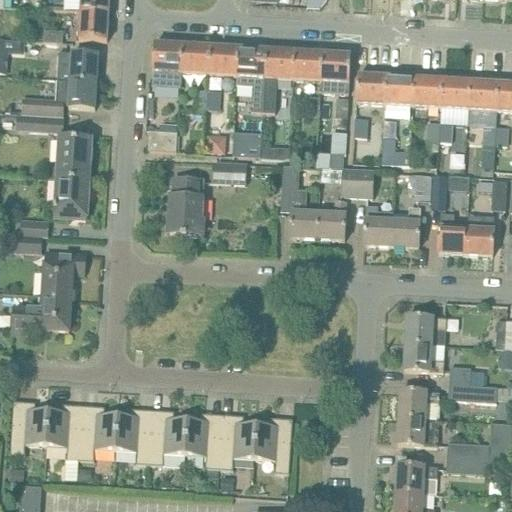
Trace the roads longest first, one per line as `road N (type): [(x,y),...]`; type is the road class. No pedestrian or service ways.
road 1 (residential): [(511,41),(223,24)]
road 2 (residential): [(120,271),(135,19)]
road 3 (residential): [(367,285),(120,271)]
road 4 (residential): [(361,389),(114,375)]
road 5 (residential): [(511,293),(367,285)]
road 6 (residential): [(356,511),(361,389)]
